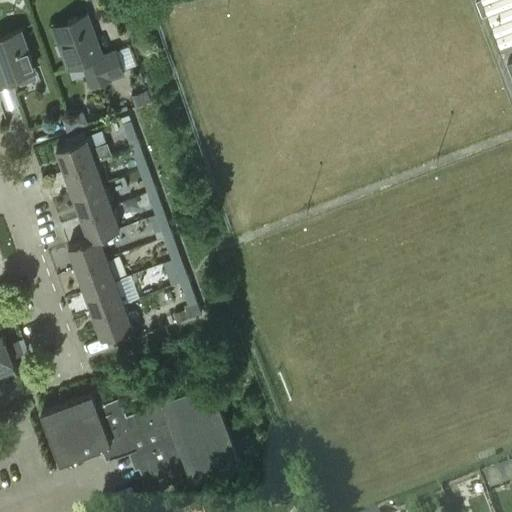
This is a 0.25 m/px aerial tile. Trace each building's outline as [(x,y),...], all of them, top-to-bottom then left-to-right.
[(511,0),(482,0),(501,47),(511,42),(511,0)] [(116,47),(102,52),(88,13),(53,25),(68,67),(82,62),(90,86),(126,73),(116,47)] [(0,86),(21,79),(22,82),(37,77),(34,69),(36,68),(34,64),(33,65),(27,49),(29,48),(21,28),(0,35),(0,86)] [(147,90),(131,95),(135,104),(150,99),(147,90)] [(82,111),(62,118),(67,130),(87,123),(82,111)] [(122,122),(130,146),(140,142),(132,119),(122,122)] [(65,170),(95,159),(109,153),(106,143),(92,149),(87,135),(56,146),(65,170)] [(140,142),(130,146),(139,168),(148,165),(140,142)] [(95,159),(65,170),(73,192),(103,181),(95,159)] [(139,168),(147,191),(157,188),(148,165),(139,168)] [(103,181),(73,192),(81,214),(111,203),(103,181)] [(157,188),(147,191),(156,214),(165,211),(157,188)] [(81,214),(89,237),(94,235),(95,236),(100,235),(120,227),(111,203),(81,214)] [(157,238),(164,236),(173,232),(165,211),(156,214),(149,217),(157,238)] [(173,232),(164,236),(172,258),(181,255),(173,232)] [(69,244),(78,268),(108,257),(100,235),(95,236),(94,235),(89,237),(69,244)] [(172,258),(180,281),(189,277),(181,255),(172,258)] [(78,268),(86,290),(116,279),(108,257),(78,268)] [(185,309),(167,315),(170,323),(202,312),(198,301),(189,277),(180,281),(189,304),(184,306),(185,309)] [(116,279),(86,290),(94,312),(124,301),(116,279)] [(124,301),(94,312),(102,335),(115,330),(120,343),(137,337),(124,301)] [(0,370),(14,365),(11,357),(22,353),(18,340),(6,344),(0,327),(0,370)] [(191,473),(192,477),(241,458),(211,378),(161,396),(163,400),(127,413),(120,395),(98,404),(93,390),(41,409),(61,461),(102,446),(106,458),(129,450),(136,467),(140,466),(148,489),(191,473)] [(484,476),(489,490),(500,486),(495,473),(484,476)]
